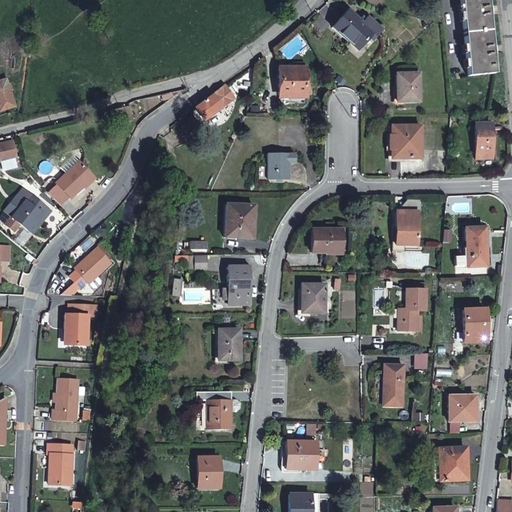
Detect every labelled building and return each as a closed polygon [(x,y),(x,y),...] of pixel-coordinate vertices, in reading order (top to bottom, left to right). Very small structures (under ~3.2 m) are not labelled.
[(487,9),(486,0),(460,0),(467,77),(493,75),(487,9)] [(383,27),(368,14),(362,21),(348,10),(334,26),(359,48),(374,31),(377,34),(383,27)] [(303,69),(293,70),(277,70),(277,105),(303,104),(303,69)] [(421,103),(420,74),(398,75),(399,103),(421,103)] [(6,77),(0,79),(0,108),(14,104),(6,77)] [(222,86),(231,99),(233,98),(223,85),(222,86)] [(222,86),(198,104),(195,107),(204,119),(231,99),(222,86)] [(122,105),(113,108),(116,121),(126,118),(122,105)] [(493,153),(493,120),(477,120),(477,154),(493,153)] [(422,156),(422,125),(393,125),(394,157),(422,156)] [(16,151),(15,137),(0,139),(2,154),(16,151)] [(294,157),(294,154),(279,154),(266,154),(266,171),(266,181),(287,181),(288,163),(294,163),(294,157)] [(92,175),(79,160),(57,180),(71,195),(92,175)] [(19,218),(26,225),(46,205),(32,191),(12,212),(12,211),(6,218),(13,225),(19,218)] [(250,246),(251,212),(227,212),(227,246),(250,246)] [(416,248),(416,214),(395,214),(395,248),(416,248)] [(489,262),(488,224),(469,225),(470,263),(489,262)] [(343,255),(343,232),(331,232),(314,233),(314,253),(328,253),(328,255),(343,255)] [(14,244),(3,243),(2,255),(13,256),(14,244)] [(110,263),(98,250),(95,253),(78,268),(79,269),(72,276),(83,287),(90,281),(98,275),(110,263)] [(208,260),(198,260),(198,273),(208,273),(208,260)] [(250,309),(251,273),(240,273),(230,273),(230,309),(250,309)] [(98,275),(90,281),(95,286),(97,287),(102,282),(102,279),(98,275)] [(183,285),(175,284),(174,299),(182,300),(183,285)] [(326,306),(326,291),(303,291),(302,318),(326,319),(326,306)] [(422,314),(423,293),(400,293),(400,313),(396,314),(397,335),(416,334),(416,314),(422,314)] [(488,338),(487,299),(465,300),(465,338),(488,338)] [(90,344),(90,314),(68,314),(67,328),(71,328),(71,344),(90,344)] [(240,363),(241,332),(219,332),(219,363),(240,363)] [(405,407),(406,366),(385,366),(384,407),(405,407)] [(78,419),(79,381),(60,381),(59,411),(57,411),(57,419),(78,419)] [(477,416),(478,390),(451,390),(451,415),(477,416)] [(233,416),(233,405),(212,405),(212,399),(198,399),(199,406),(208,406),(208,435),(234,434),(233,416)] [(238,405),(233,405),(233,416),(238,416),(242,413),(242,408),(238,405)] [(70,483),(71,445),(46,445),(46,454),(49,454),(49,484),(70,483)] [(315,469),(315,445),(282,445),(282,473),(300,473),(301,469),(315,469)] [(464,449),(438,450),(438,462),(442,462),(443,481),(465,481),(464,449)] [(220,493),(220,461),(200,462),(199,493),(220,493)] [(311,511),(311,497),(296,498),(291,498),(291,511),(311,511)] [(498,511),(511,511),(511,500),(499,500),(498,511)]
